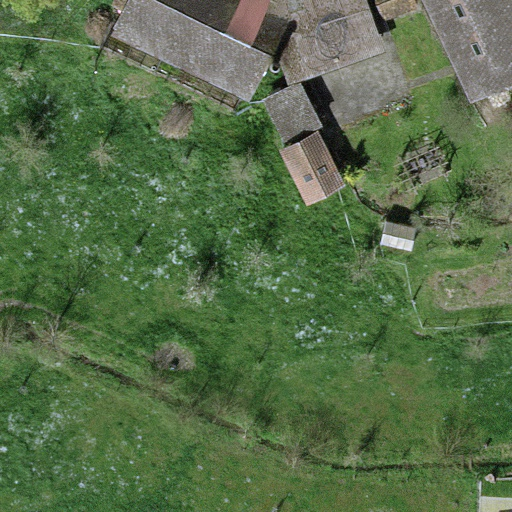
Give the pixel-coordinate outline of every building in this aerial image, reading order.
[(134,0),(123,24),(247,83),(278,22),(318,9),(315,0),(134,0)] [(369,43),(355,0),(345,0),(318,9),(278,22),(293,68),(369,43)] [(511,51),(511,0),(456,0),(487,63),(511,51)] [(268,100),(287,135),(317,119),(298,83),(268,100)] [(317,135),(288,149),(309,191),(338,176),(317,135)]
